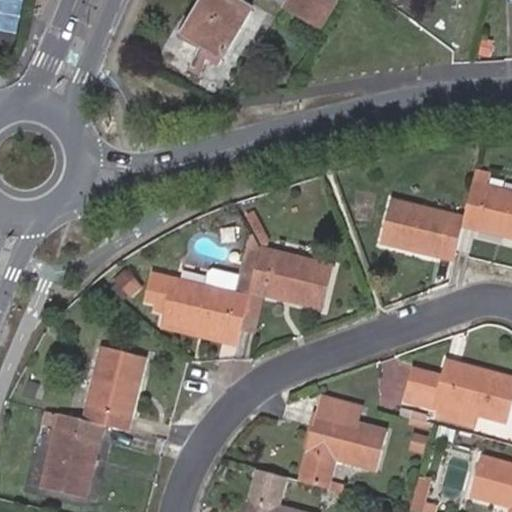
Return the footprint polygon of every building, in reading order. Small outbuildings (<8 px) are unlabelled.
[(220,68),(226,58),(253,11),(234,0),(208,0),(188,35),(203,44),(197,55),(220,68)] [(322,28),(337,3),(332,0),(292,0),(287,8),(322,28)] [(418,0),(401,0),(401,4),(416,8),(418,0)] [(491,173),(477,170),(466,218),(464,226),(511,237),(511,192),(488,187),(491,173)] [(383,243),(455,261),(457,255),(464,226),(466,218),(393,200),(383,243)] [(256,213),(246,218),(258,239),(267,234),(256,213)] [(156,276),(150,302),(160,304),(158,311),(169,314),(167,322),(241,340),(244,329),(253,291),(261,252),(249,249),(242,276),(216,270),(211,273),(208,288),(156,276)] [(144,291),(125,273),(114,283),(132,301),(144,291)] [(253,291),(244,329),(259,332),(268,295),(253,291)] [(103,425),(127,431),(145,357),(105,348),(86,421),(103,425)] [(414,375),(410,388),(408,398),(445,408),(480,416),(510,423),(511,413),(511,370),(449,355),(448,362),(442,382),(414,375)] [(325,398),(320,414),(330,416),(335,401),(325,398)] [(302,481),(330,488),(331,482),(338,460),(379,471),(389,432),(360,424),(365,409),(335,401),(330,416),(320,414),(310,452),(302,481)] [(480,416),(445,408),(443,418),(478,427),(480,416)] [(61,416),(46,412),(44,425),(58,429),(61,416)] [(413,412),(409,425),(430,430),(434,417),(413,412)] [(61,416),(58,429),(44,489),(86,498),(103,425),(86,421),(61,416)] [(511,511),(511,465),(484,458),(473,497),(511,506),(511,511)] [(288,477),(270,472),(262,470),(250,511),(304,511),(281,505),(288,477)] [(331,482),(330,488),(345,493),(347,486),(331,482)]
